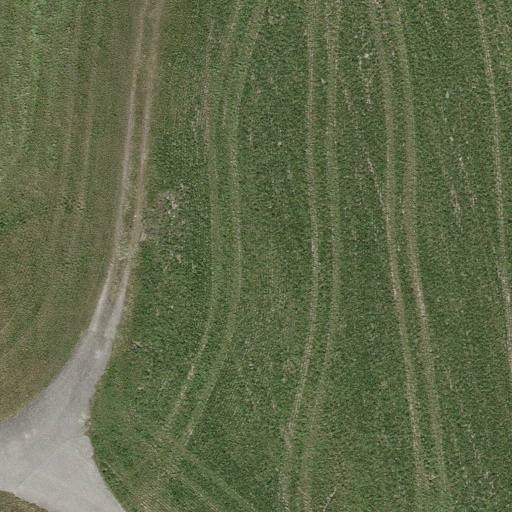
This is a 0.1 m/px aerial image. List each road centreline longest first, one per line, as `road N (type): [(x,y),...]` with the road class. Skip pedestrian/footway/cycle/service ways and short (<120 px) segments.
road 1 (track): [(56,447),(121,312),(163,0)]
road 2 (track): [(0,464),(56,447),(113,511)]
